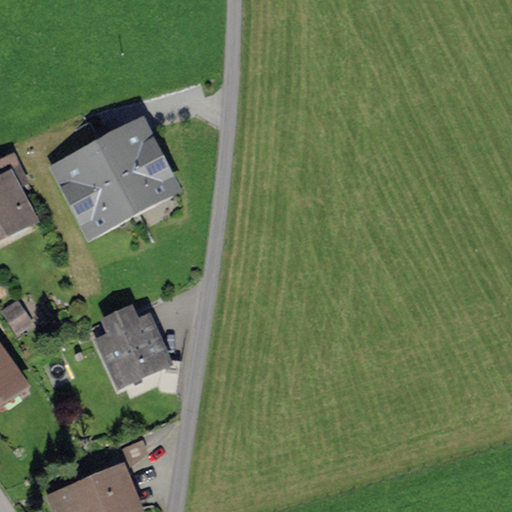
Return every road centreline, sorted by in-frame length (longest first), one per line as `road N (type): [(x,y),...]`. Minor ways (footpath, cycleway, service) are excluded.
road 1 (residential): [(233,0),(215,234),(175,511)]
road 2 (unknown): [(95,114),(231,73)]
